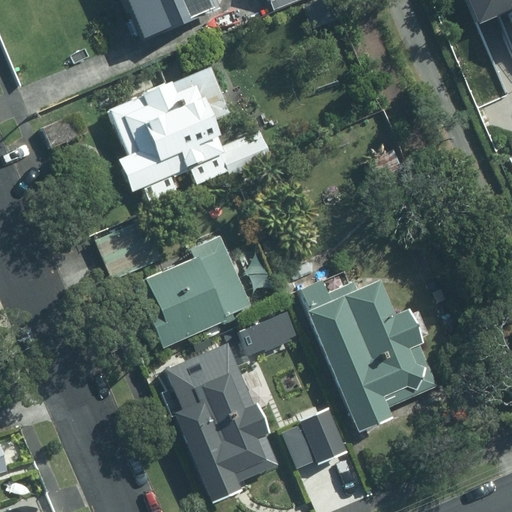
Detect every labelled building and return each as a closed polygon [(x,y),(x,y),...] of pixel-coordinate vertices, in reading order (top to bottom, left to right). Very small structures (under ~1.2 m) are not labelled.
[(203,10),(199,0),(115,0),(133,41),(203,10)] [(511,0),(500,0),(503,6),(494,9),(507,39),(511,36),(511,0)] [(199,70),(101,113),(120,158),(109,163),(122,192),(133,188),(140,205),(169,193),(163,178),(181,171),(188,186),(221,171),(224,177),(263,160),(251,133),(212,150),(201,123),(219,115),(199,70)] [(157,260),(142,224),(87,247),(103,283),(157,260)] [(128,286),(154,348),(216,321),(217,324),(242,314),(211,239),(182,251),(187,260),(128,286)] [(313,283),(289,294),(349,435),(381,421),(376,408),(428,386),(397,313),(383,319),(367,283),(346,292),(342,285),(318,295),(313,283)] [(283,314),(236,334),(244,354),(292,333),(283,314)] [(230,373),(161,403),(204,504),(228,494),(224,484),(270,465),(230,373)] [(322,411),(272,436),(293,479),(343,455),(322,411)]
